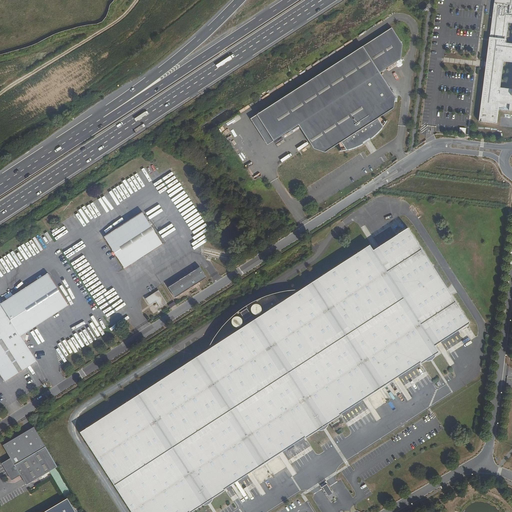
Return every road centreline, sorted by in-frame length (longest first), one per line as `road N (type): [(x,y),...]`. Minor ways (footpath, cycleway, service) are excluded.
road 1 (unclassified): [(0,427),(439,146)]
road 2 (motorway): [(0,211),(320,0)]
road 3 (unknown): [(68,382),(47,348),(50,336),(85,310),(72,278),(52,255),(0,285)]
road 4 (unknown): [(124,286),(91,227),(159,186),(191,230),(181,243)]
road 5 (trunk): [(290,0),(108,114)]
road 6 (unclassified): [(481,460),(511,267)]
road 7 (track): [(140,0),(124,24),(0,99)]
road 8 (motorway): [(238,0),(108,114)]
road 9 (unknown): [(421,156),(416,137),(433,0)]
road 10 (motorway): [(108,114),(0,184)]
